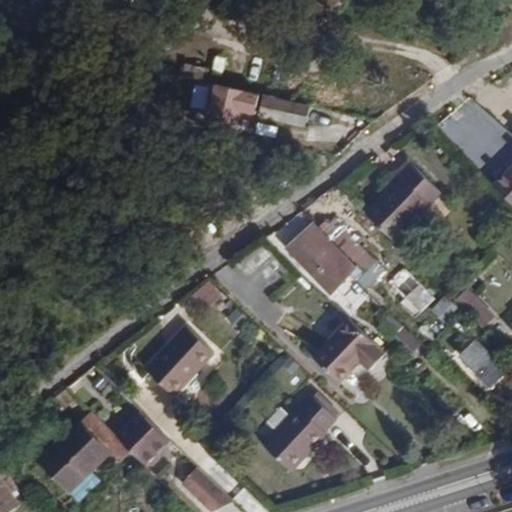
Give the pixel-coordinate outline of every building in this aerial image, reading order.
[(319,136),(323,120),(275,107),(271,124),(319,136)] [(511,162),(494,184),(511,199),(511,162)] [(417,167),(400,184),(371,215),(402,245),(431,213),(448,196),(417,167)] [(359,268),(311,220),(285,246),(334,294),(359,268)] [(372,272),(381,262),(352,237),(344,247),(372,272)] [(438,305),(412,281),(403,291),(428,315),(438,305)] [(496,312),(469,288),(457,301),(467,310),(484,325),(496,312)] [(387,360),(349,325),(327,347),(355,375),(360,369),(372,379),(387,360)] [(507,372),(477,338),(460,353),(490,387),(507,372)] [(177,412),(217,368),(190,345),(151,389),(177,412)] [(355,375),(327,347),(314,359),(343,388),(355,375)] [(297,484),(331,446),(326,442),(337,428),(314,410),(267,459),(297,484)] [(180,452),(151,422),(126,446),(135,455),(155,476),(180,452)] [(126,446),(109,428),(96,439),(123,467),(135,455),(126,446)] [(82,507),(123,467),(96,439),(55,479),(82,507)] [(0,511),(17,511),(22,508),(0,476),(0,511)] [(242,511),(243,511),(204,477),(187,495),(205,511),(242,511)]
